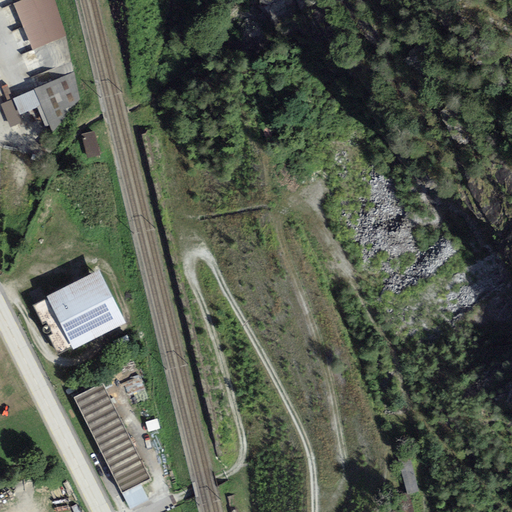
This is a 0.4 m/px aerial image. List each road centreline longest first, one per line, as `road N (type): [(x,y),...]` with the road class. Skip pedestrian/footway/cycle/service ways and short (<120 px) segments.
road 1 (track): [(243,506),(241,436),(187,267),(200,252),(300,429),(314,511)]
road 2 (track): [(425,511),(403,395),(382,336),(313,205),(323,124)]
road 3 (track): [(315,192),(287,209),(278,235),(327,380),(344,460),(340,487),(314,501)]
road 4 (primary): [(99,511),(0,310)]
